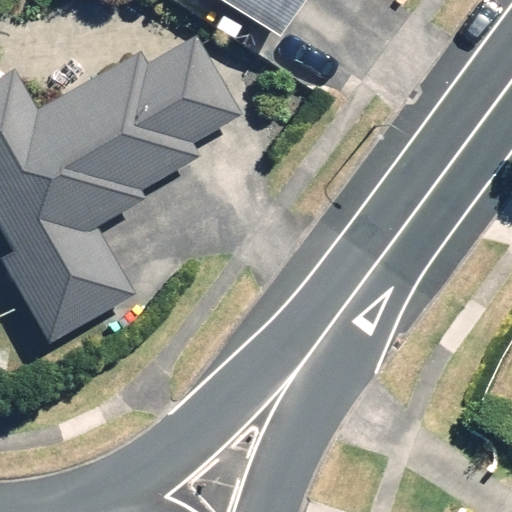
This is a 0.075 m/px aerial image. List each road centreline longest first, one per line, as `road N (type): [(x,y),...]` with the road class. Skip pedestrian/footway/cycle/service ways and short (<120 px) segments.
road 1 (tertiary): [(323,334),(511,75)]
road 2 (tertiary): [(94,511),(323,334)]
road 3 (tertiary): [(323,334),(244,511)]
